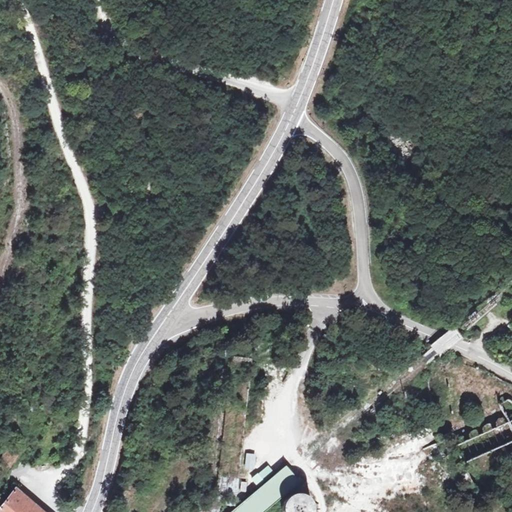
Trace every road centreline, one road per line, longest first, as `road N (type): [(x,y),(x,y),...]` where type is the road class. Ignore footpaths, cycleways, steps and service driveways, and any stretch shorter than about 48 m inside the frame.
road 1 (track): [(92,297),(92,214),(18,0)]
road 2 (secondary): [(289,120),(160,326)]
road 3 (track): [(62,511),(51,501),(82,439),(92,297)]
road 4 (unclassified): [(364,304),(362,224),(350,166),(322,137),(289,120)]
road 5 (unclassified): [(160,326),(264,302),(364,304)]
road 6 (track): [(298,101),(154,62),(110,38)]
road 7 (secondary): [(160,326),(122,405),(90,511)]
road 8 (track): [(0,279),(19,201),(19,149),(0,86)]
road 9 (unclassified): [(364,304),(474,350),(511,376)]
road 10 (secondary): [(333,0),(289,120)]
